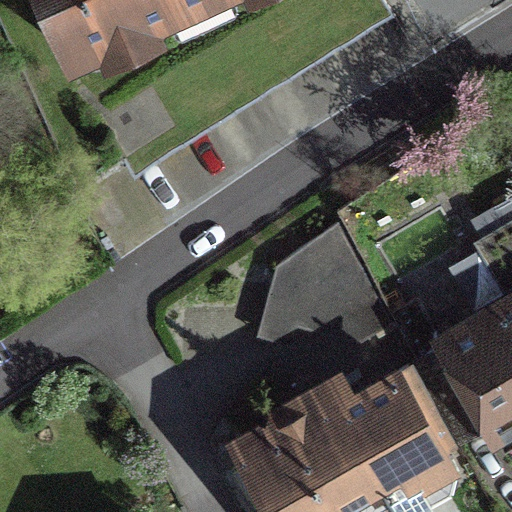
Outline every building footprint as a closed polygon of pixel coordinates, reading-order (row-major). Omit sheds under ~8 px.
[(40,0),(71,64),(207,0),(40,0)] [(474,467),(511,444),(511,303),(412,360),(474,467)] [(408,359),(333,402),(395,511),(397,511),(472,470),(408,359)] [(327,511),(395,511),(333,402),(281,431),(327,511)] [(275,511),(327,511),(281,431),(242,454),(275,511)]
